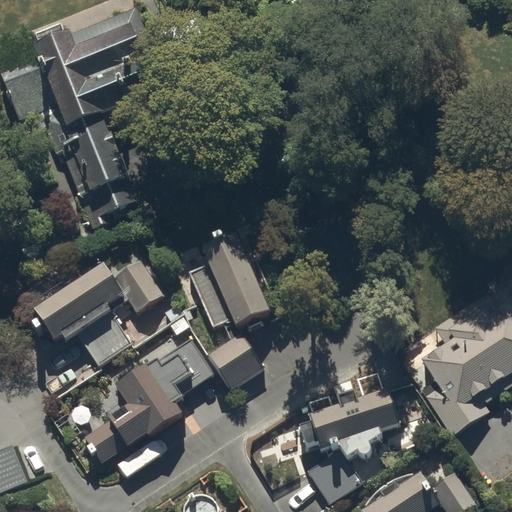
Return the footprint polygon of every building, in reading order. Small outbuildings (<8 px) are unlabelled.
[(64,158),(96,235),(115,227),(113,221),(142,209),(112,136),(178,109),(142,22),(76,49),(75,46),(40,60),(41,65),(3,80),(22,128),(41,120),(58,160),(64,158)] [(242,340),(275,325),(239,246),(206,260),(211,272),(192,281),(216,336),(226,332),(235,348),(211,364),(233,398),(265,376),(243,343),(242,340)] [(139,320),(166,302),(143,268),(116,286),(108,275),(38,321),(59,352),(66,347),(70,353),(82,345),(101,373),(134,351),(112,317),(129,306),(139,320)] [(424,370),(437,390),(425,398),(454,443),(491,419),(487,411),(511,394),(511,312),(501,320),(489,302),(438,335),(449,353),(424,370)] [(183,405),(217,382),(194,347),(119,398),(132,417),(88,446),(105,471),(128,455),(132,460),(152,447),(152,448),(186,426),(180,416),(187,411),(183,405)] [(404,437),(391,402),(314,428),(317,436),(304,440),(311,461),(322,457),(325,464),(336,460),(336,464),(310,479),(331,511),(333,511),(365,491),(352,472),(362,465),(363,467),(366,469),(369,469),(372,468),(375,467),(376,464),(376,460),(374,457),(387,448),(385,444),(404,437)] [(0,501),(30,489),(15,452),(0,458),(0,501)] [(478,511),(457,481),(431,498),(423,486),(384,511),(478,511)]
